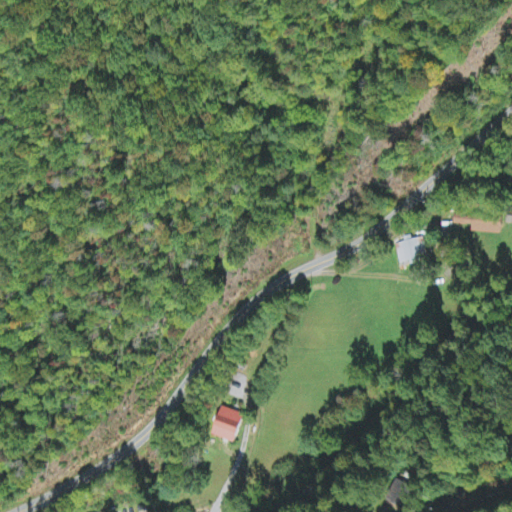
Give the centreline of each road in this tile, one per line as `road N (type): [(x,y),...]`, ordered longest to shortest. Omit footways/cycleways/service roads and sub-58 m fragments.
road 1 (residential): [(511,112),(354,249),(291,277),(247,309),(157,425),(122,456),(16,511)]
road 2 (residential): [(374,358),(478,475)]
